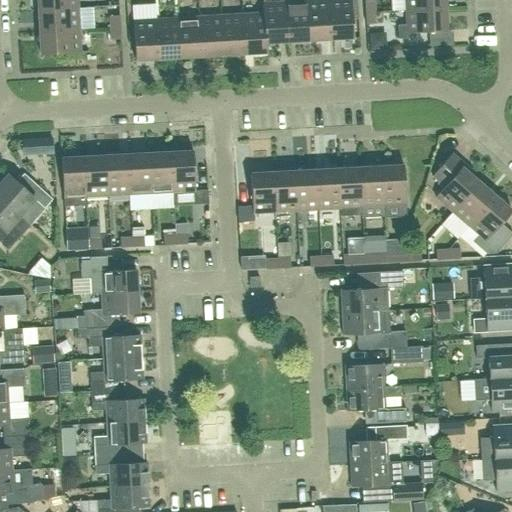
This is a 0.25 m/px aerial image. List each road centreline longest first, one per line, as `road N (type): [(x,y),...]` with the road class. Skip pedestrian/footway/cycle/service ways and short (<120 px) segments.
road 1 (residential): [(227,280),(159,287),(168,463),(190,477),(252,475)]
road 2 (residential): [(252,475),(308,472),(320,443),(314,328),(301,309),(261,310),(241,300),(227,280)]
road 3 (residential): [(482,118),(427,90),(220,102)]
road 4 (residential): [(220,102),(1,114)]
road 5 (residential): [(227,280),(220,102)]
road 6 (residential): [(482,118),(505,87),(503,0)]
